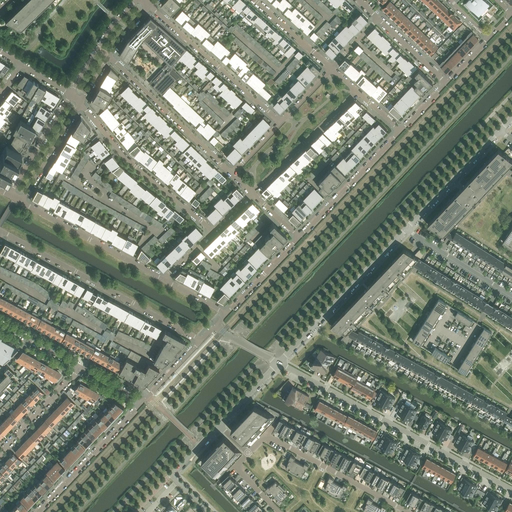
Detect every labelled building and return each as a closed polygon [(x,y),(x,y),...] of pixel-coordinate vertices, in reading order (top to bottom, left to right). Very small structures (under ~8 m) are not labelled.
[(26,0),(5,21),(20,30),(51,0),(26,0)] [(172,14),(181,4),(180,2),(177,0),(165,0),(161,5),(172,14)] [(237,9),(244,1),(243,2),(242,0),(237,0),(233,5),(237,9)] [(281,9),(288,1),(286,0),(281,0),(276,6),(277,6),(277,5),(281,9)] [(434,11),(441,3),(438,0),(436,0),(430,7),(434,11)] [(487,11),(494,5),(488,0),(468,0),(468,1),(467,1),(464,5),(469,10),(471,11),(470,12),(479,20),(485,14),(484,13),(486,10),(487,11)] [(241,13),(248,5),(247,5),(246,4),(246,3),(244,1),(237,9),(235,11),(239,14),(241,13)] [(285,12),(291,5),(292,4),(288,1),(281,9),(285,12)] [(387,13),(394,6),(390,2),(383,9),(387,13)] [(354,7),(349,3),(345,7),(350,12),(354,7)] [(438,14),(445,7),(441,3),(434,11),(438,14)] [(245,16),(252,8),(251,9),(250,8),(250,7),(248,5),(241,13),(245,16)] [(288,16),(295,8),(291,5),(285,12),(288,16)] [(391,17),(398,9),(394,6),(387,13),(391,17)] [(442,18),(449,10),(445,7),(438,14),(442,18)] [(248,20),(256,12),(252,8),(245,16),(244,17),(248,20)] [(292,20),(299,11),(295,8),(288,16),(292,19),(291,20),(292,20)] [(395,20),(402,13),(398,9),(391,17),(391,18),(393,20),(394,19),(395,20)] [(180,22),(186,14),(183,10),(176,18),(180,22)] [(446,22),(453,14),(449,10),(442,18),(446,22)] [(296,23),(303,15),(299,11),(292,20),(292,19),(294,21),(293,21),(296,23)] [(252,24),(253,23),(260,16),(256,12),(248,20),(252,24)] [(399,24),(406,17),(402,13),(395,20),(396,22),(398,24),(399,24)] [(190,18),(190,17),(186,14),(180,22),(183,25),(190,18)] [(368,20),(361,14),(357,18),(356,17),(356,18),(364,25),(368,20)] [(450,26),(457,18),(453,14),(446,22),(450,26)] [(300,27),(307,18),(303,15),(296,23),(296,24),(296,23),(298,24),(297,25),(300,27)] [(257,27),(264,19),(263,20),(262,18),(260,16),(253,23),(257,27)] [(169,86),(180,76),(170,67),(172,64),(179,58),(186,49),(150,17),(130,38),(138,45),(140,43),(142,40),(151,48),(152,47),(155,49),(154,50),(168,64),(166,66),(165,65),(150,80),(148,82),(161,95),(162,94),(169,86)] [(403,28),(410,21),(406,17),(399,24),(403,28)] [(194,21),(190,18),(183,25),(187,29),(194,21)] [(303,30),(311,22),(307,18),(300,27),(300,26),(304,29),(303,30)] [(364,25),(356,18),(352,22),(360,29),(364,25)] [(454,29),(461,22),(457,18),(450,26),(454,29)] [(261,31),(268,23),(267,23),(266,22),(266,21),(264,19),(257,27),(261,31)] [(191,32),(198,25),(194,21),(187,29),(191,32)] [(407,32),(414,24),(410,21),(403,28),(407,32)] [(307,34),(315,26),(311,22),(303,30),(307,34)] [(360,29),(352,22),(353,23),(349,27),(347,25),(356,33),(360,29)] [(195,35),(203,27),(199,23),(198,25),(191,32),(192,32),(193,33),(195,35)] [(265,34),(272,26),(271,27),(270,26),(270,25),(268,23),(261,31),(265,34)] [(411,35),(418,28),(414,24),(407,32),(411,35)] [(356,33),(347,25),(343,29),(352,37),(356,33)] [(268,39),(269,38),(276,30),(272,26),(265,34),(264,35),(268,39)] [(200,38),(207,30),(203,27),(195,35),(195,36),(196,35),(200,38)] [(371,40),(379,32),(379,31),(378,32),(377,31),(378,30),(375,28),(367,36),(371,40)] [(415,39),(422,32),(418,28),(411,35),(415,39)] [(352,37),(343,29),(339,33),(348,41),(352,37)] [(203,42),(209,35),(210,34),(207,30),(200,38),(203,41),(203,42)] [(273,41),(280,34),(280,33),(279,34),(276,31),(276,30),(269,38),(273,41)] [(315,40),(319,36),(314,32),(310,36),(315,40)] [(375,43),(382,36),(379,32),(371,40),(375,43)] [(419,43),(425,36),(422,32),(415,39),(414,40),(417,42),(419,43)] [(478,38),(476,36),(471,32),(467,36),(474,42),(478,39),(478,38)] [(348,41),(339,33),(336,37),(344,45),(348,41)] [(277,45),(284,37),(283,38),(282,37),(282,36),(280,34),(273,41),(277,45)] [(207,46),(213,38),(209,35),(203,42),(207,46)] [(379,47),(387,39),(386,38),(386,39),(385,38),(385,37),(383,35),(382,36),(375,43),(379,47)] [(422,47),(429,39),(425,36),(419,43),(420,44),(419,45),(421,47),(422,46),(422,47)] [(474,42),(467,36),(463,40),(470,47),(474,42)] [(281,49),(288,41),(287,41),(286,40),(287,40),(284,37),(277,45),(281,49)] [(344,45),(336,37),(332,41),(341,49),(344,45)] [(128,63),(137,47),(138,45),(130,38),(129,39),(127,41),(119,54),(128,63)] [(210,49),(217,42),(213,38),(207,46),(210,49)] [(383,51),(391,42),(390,42),(390,43),(389,42),(389,41),(387,39),(379,47),(383,51)] [(426,50),(433,43),(429,39),(422,47),(426,50)] [(214,53),(222,44),(218,40),(217,42),(210,49),(214,53)] [(470,47),(463,40),(459,44),(467,51),(470,47)] [(285,52),(292,44),(291,45),(290,44),(291,43),(288,41),(281,49),(285,52)] [(341,49),(332,41),(328,45),(337,53),(341,49)] [(386,54),(394,47),(390,43),(391,42),(383,51),(386,54)] [(430,54),(437,47),(433,43),(426,50),(430,54)] [(219,56),(226,48),(222,44),(214,53),(219,56)] [(289,57),(296,48),(292,44),(285,52),(284,53),(286,55),(289,57)] [(467,51),(459,44),(456,48),(463,55),(467,51)] [(337,53),(328,45),(324,49),(333,58),(337,53)] [(363,50),(358,45),(354,49),(359,54),(362,51),(363,50)] [(390,58),(397,50),(394,47),(386,54),(390,58)] [(223,60),(229,52),(230,51),(226,48),(219,56),(223,60)] [(463,55),(456,48),(452,52),(459,59),(463,55)] [(183,61),(190,52),(186,49),(179,58),(183,61)] [(394,61),(401,54),(397,50),(390,58),(394,61)] [(299,59),(303,55),(299,51),(295,55),(296,56),(299,59)] [(187,65),(194,56),(194,57),(192,55),(193,55),(190,52),(183,61),(187,65)] [(226,63),(233,56),(229,52),(223,60),(226,63)] [(459,59),(452,52),(448,57),(455,63),(459,59)] [(232,65),(239,56),(235,53),(233,56),(226,63),(227,63),(229,61),(232,64),(231,65),(232,65)] [(397,65),(405,57),(401,54),(394,61),(397,65)] [(192,67),(198,60),(198,59),(197,60),(194,57),(195,56),(194,56),(187,65),(191,68),(192,67)] [(236,69),(243,60),(239,56),(232,65),(236,69)] [(401,68),(409,60),(408,61),(405,57),(397,65),(401,68)] [(455,63),(448,57),(444,61),(451,67),(455,63)] [(345,70),(351,63),(350,63),(345,59),(341,63),(339,65),(345,70)] [(196,70),(202,63),(198,60),(192,67),(196,70)] [(238,74),(246,65),(247,63),(243,60),(236,69),(239,72),(238,73),(238,74)] [(321,70),(309,60),(306,64),(317,74),(321,70)] [(405,72),(413,64),(411,61),(410,62),(409,61),(409,60),(401,68),(405,72)] [(451,67),(444,61),(440,65),(447,72),(447,71),(451,67)] [(198,75),(206,66),(202,63),(196,70),(194,72),(198,75)] [(349,74),(356,67),(351,63),(345,70),(349,74)] [(0,74),(3,76),(10,67),(7,65),(6,66),(5,65),(5,64),(0,72),(0,74)] [(317,74),(306,64),(308,66),(304,70),(313,78),(317,74)] [(409,76),(417,68),(415,65),(414,66),(413,64),(405,72),(409,76)] [(242,77),(249,69),(250,69),(246,65),(238,74),(242,77)] [(202,79),(203,77),(210,70),(209,71),(206,68),(206,67),(206,66),(198,75),(202,79)] [(354,78),(362,69),(361,69),(360,71),(356,67),(349,74),(354,78)] [(119,76),(110,68),(107,74),(116,79),(117,80),(119,76)] [(421,94),(432,83),(432,82),(417,68),(409,76),(406,80),(412,86),(421,94)] [(246,81),(253,73),(249,69),(242,77),(243,77),(244,78),(244,79),(246,81)] [(358,82),(364,75),(366,73),(362,69),(354,78),(358,82)] [(207,81),(214,73),(210,70),(203,77),(207,81)] [(313,78),(304,70),(301,73),(309,82),(313,78)] [(250,84),(257,76),(253,73),(246,81),(247,81),(247,80),(248,82),(250,84)] [(309,82),(301,73),(297,77),(306,86),(309,82)] [(116,79),(107,74),(104,78),(113,83),(116,79)] [(395,83),(400,78),(398,76),(396,74),(392,78),(391,80),(395,83)] [(23,88),(29,78),(24,75),(17,85),(23,88)] [(213,86),(219,78),(215,75),(209,82),(213,86)] [(362,86),(369,79),(364,75),(358,82),(362,86)] [(254,88),(261,80),(257,76),(250,84),(251,85),(251,84),(253,85),(252,86),(254,88)] [(306,86),(297,77),(297,78),(299,79),(295,83),(302,90),(306,86)] [(27,91),(33,81),(29,78),(23,88),(27,91)] [(113,83),(104,78),(102,82),(111,88),(113,83)] [(217,89),(223,82),(219,78),(213,86),(217,89)] [(367,90),(373,83),(369,79),(362,86),(367,90)] [(263,87),(266,84),(261,80),(254,88),(255,88),(257,89),(256,89),(259,92),(263,87)] [(38,101),(40,99),(46,89),(33,81),(27,91),(26,93),(38,101)] [(112,88),(111,88),(102,82),(99,87),(109,93),(112,88)] [(220,94),(226,86),(227,85),(223,82),(217,89),(221,92),(219,94),(220,94)] [(302,90),(295,83),(290,88),(297,94),(302,90)] [(371,94),(379,85),(377,86),(373,83),(367,90),(371,94)] [(124,97),(132,89),(128,85),(120,93),(124,97)] [(375,98),(383,88),(379,85),(371,94),(375,98)] [(166,98),(173,90),(169,86),(162,94),(166,98)] [(223,97),(231,89),(231,88),(230,89),(226,86),(220,94),(223,97)] [(417,98),(421,94),(412,86),(408,90),(417,98)] [(103,106),(111,94),(109,93),(99,87),(92,99),(102,105),(103,106)] [(263,96),(267,91),(263,87),(259,92),(263,96)] [(297,94),(290,88),(286,92),(293,99),(297,94)] [(379,101),(387,92),(383,88),(375,98),(379,101)] [(44,101),(50,91),(46,89),(40,99),(44,101)] [(128,101),(135,93),(132,90),(132,89),(124,97),(128,101)] [(234,93),(235,92),(234,92),(233,91),(231,89),(223,97),(227,101),(234,93)] [(170,101),(177,94),(173,90),(166,98),(170,101)] [(413,102),(417,98),(408,90),(404,94),(413,102)] [(20,97),(12,91),(10,93),(10,94),(9,95),(8,95),(16,102),(20,97)] [(49,104),(55,94),(50,91),(44,101),(49,104)] [(271,95),(267,91),(263,96),(267,99),(271,95)] [(286,92),(282,96),(289,103),(293,99),(286,92)] [(132,104),(139,97),(135,93),(128,101),(132,104)] [(238,96),(234,93),(227,101),(231,104),(238,96)] [(53,107),(59,97),(55,94),(49,104),(53,107)] [(173,106),(181,97),(177,94),(170,101),(173,105),(173,106)] [(413,102),(404,94),(401,98),(410,106),(413,102)] [(16,102),(8,95),(6,98),(7,98),(6,100),(5,99),(13,106),(16,102)] [(136,108),(143,100),(139,96),(139,97),(132,104),(136,108)] [(235,107),(242,100),(238,96),(231,104),(235,107)] [(282,96),(277,100),(285,107),(289,103),(282,96)] [(177,109),(185,101),(181,97),(173,106),(177,109)] [(410,106),(401,98),(397,102),(406,110),(410,106)] [(13,106),(5,99),(3,102),(2,104),(2,103),(1,103),(10,110),(13,106)] [(97,112),(102,105),(92,99),(90,103),(97,112)] [(139,112),(141,111),(147,103),(147,104),(145,103),(146,102),(143,100),(136,108),(139,112)] [(285,107),(277,100),(278,101),(274,105),(281,112),(285,107)] [(180,113),(188,105),(185,101),(177,109),(180,113)] [(246,110),(250,105),(245,101),(241,106),(246,110)] [(363,108),(356,101),(353,104),(352,105),(351,105),(359,113),(363,108)] [(406,110),(397,102),(393,106),(402,114),(406,110)] [(10,110),(1,103),(0,105),(0,109),(6,114),(7,115),(10,110)] [(144,114),(151,107),(147,103),(141,111),(144,114)] [(50,112),(49,111),(50,109),(47,107),(46,109),(39,104),(36,109),(38,111),(48,116),(50,112)] [(184,117),(192,108),(188,105),(180,113),(181,113),(183,114),(182,114),(184,117)] [(250,114),(254,109),(250,105),(246,110),(250,114)] [(359,113),(351,105),(347,109),(355,117),(356,118),(360,114),(359,113)] [(402,114),(393,106),(389,110),(398,118),(402,114)] [(102,118),(110,111),(107,107),(99,114),(102,118)] [(147,119),(155,111),(154,111),(153,110),(153,109),(151,107),(144,114),(143,115),(147,119)] [(188,120),(196,112),(192,108),(184,117),(185,117),(185,116),(187,118),(186,118),(188,120)] [(355,117),(347,109),(348,110),(346,111),(346,110),(344,113),(351,121),(355,117)] [(48,116),(38,111),(35,115),(45,121),(48,116)] [(105,122),(113,115),(110,111),(102,118),(105,122)] [(151,123),(158,115),(154,112),(155,111),(147,119),(151,123)] [(193,123),(200,115),(196,112),(188,120),(189,121),(189,120),(193,123)] [(367,120),(371,116),(367,112),(363,116),(364,117),(366,119),(367,120)] [(351,121),(344,113),(340,116),(347,124),(348,125),(352,121),(351,121)] [(155,126),(163,118),(162,118),(161,117),(159,114),(158,115),(151,123),(155,126)] [(45,121),(35,115),(32,120),(42,126),(45,121)] [(109,126),(117,119),(113,115),(105,122),(109,126)] [(196,127),(203,120),(204,119),(200,115),(193,123),(196,126),(196,127)] [(266,121),(268,119),(264,116),(263,117),(262,117),(258,121),(265,128),(269,124),(266,121)] [(344,128),(347,124),(340,116),(339,117),(340,117),(339,118),(338,118),(336,120),(344,128)] [(375,119),(371,116),(367,120),(372,124),(375,120),(375,119)] [(90,129),(81,117),(71,133),(80,138),(83,140),(90,129)] [(159,130),(166,122),(166,121),(166,122),(164,121),(165,120),(163,118),(155,126),(159,130)] [(114,129),(122,122),(120,123),(117,119),(109,126),(112,130),(114,129)] [(255,119),(251,123),(254,126),(261,132),(265,128),(258,121),(255,119)] [(21,153),(27,141),(28,142),(35,128),(29,125),(20,120),(14,131),(13,134),(12,133),(13,131),(9,129),(0,145),(4,147),(5,145),(6,145),(5,148),(3,152),(0,156),(0,175),(7,180),(11,173),(11,172),(14,167),(18,160),(21,154),(21,153)] [(42,126),(32,120),(29,125),(35,128),(39,131),(42,126)] [(199,131),(206,124),(203,120),(196,127),(199,131)] [(344,128),(336,120),(335,120),(336,121),(335,122),(334,122),(332,124),(340,132),(344,128)] [(117,133),(125,126),(122,122),(114,129),(114,128),(115,130),(117,133)] [(162,134),(170,125),(169,126),(166,123),(167,122),(166,122),(159,130),(162,134)] [(203,135),(211,126),(207,123),(206,124),(199,131),(203,135)] [(387,130),(379,123),(375,127),(383,135),(387,130)] [(340,132),(332,124),(328,128),(336,136),(340,133),(340,132)] [(166,137),(167,136),(174,129),(170,125),(162,134),(166,137)] [(119,138),(127,132),(123,127),(125,126),(117,133),(115,134),(116,134),(117,135),(116,136),(119,138)] [(209,137),(215,130),(211,126),(203,135),(204,135),(204,134),(205,136),(207,139),(209,137)] [(261,132),(254,126),(250,130),(257,137),(261,132)] [(383,135),(375,127),(374,126),(370,130),(379,139),(383,135)] [(336,136),(328,128),(324,132),(332,140),(336,136)] [(171,140),(178,132),(174,129),(167,136),(171,140)] [(215,130),(209,137),(211,138),(213,136),(214,136),(215,138),(219,134),(215,130)] [(257,137),(250,130),(246,135),(253,141),(257,137)] [(379,139),(370,130),(366,134),(375,142),(379,139)] [(122,142),(131,135),(127,131),(127,132),(119,138),(122,142)] [(175,143),(181,136),(178,132),(171,140),(175,143)] [(80,138),(71,133),(72,133),(71,135),(70,135),(69,137),(78,143),(80,138)] [(331,141),(323,133),(319,136),(327,145),(331,141)] [(375,142),(366,134),(363,138),(371,146),(375,142)] [(125,147),(134,140),(134,139),(131,135),(122,142),(125,147)] [(253,141),(246,135),(242,139),(246,143),(249,145),(253,141)] [(178,147),(185,139),(181,136),(175,143),(174,143),(178,147)] [(218,140),(215,138),(214,136),(213,136),(211,138),(209,140),(214,145),(218,140)] [(323,148),(327,145),(319,136),(319,137),(318,139),(317,138),(315,140),(323,148)] [(78,143),(69,137),(68,138),(69,138),(68,140),(68,139),(66,142),(75,147),(78,143)] [(246,143),(242,139),(240,137),(236,141),(245,150),(249,145),(246,143)] [(371,146),(363,138),(359,142),(368,150),(371,146)] [(94,150),(102,144),(102,143),(102,144),(100,143),(101,142),(99,139),(91,146),(94,150)] [(182,151),(189,143),(185,139),(178,147),(182,151)] [(129,151),(137,144),(134,140),(125,147),(126,147),(126,146),(127,148),(129,151)] [(323,148),(315,140),(311,144),(319,152),(320,153),(323,149),(323,148)] [(245,150),(236,141),(232,145),(234,147),(241,154),(245,150)] [(75,147),(66,142),(63,147),(72,152),(75,147)] [(368,150),(359,142),(355,146),(364,154),(368,150)] [(98,155),(106,148),(105,148),(104,147),(104,146),(102,144),(94,150),(98,155)] [(133,155),(140,148),(138,146),(137,144),(129,151),(131,153),(133,155)] [(187,157),(195,148),(194,148),(194,149),(192,148),(193,147),(190,144),(182,153),(187,157)] [(319,152),(311,144),(307,148),(314,155),(314,156),(319,152)] [(364,154),(355,146),(351,150),(352,150),(360,158),(364,154)] [(60,152),(69,158),(72,152),(63,147),(60,152)] [(241,154),(234,147),(230,151),(237,158),(241,154)] [(101,159),(109,152),(107,150),(106,150),(105,149),(106,148),(98,155),(101,159)] [(138,159),(144,152),(140,148),(133,155),(138,159)] [(190,160),(198,152),(196,151),(197,151),(195,148),(187,157),(190,160)] [(314,155),(307,148),(302,152),(309,159),(314,155)] [(360,158),(352,150),(348,154),(356,162),(360,158)] [(460,190),(428,224),(432,227),(447,237),(448,237),(450,233),(447,231),(474,203),(475,201),(477,199),(510,165),(511,166),(511,160),(503,153),(499,150),(464,187),(462,188),(460,190)] [(142,163),(149,155),(145,151),(144,152),(138,159),(139,159),(140,160),(140,161),(142,163)] [(237,158),(230,151),(226,156),(233,162),(237,158)] [(70,158),(69,158),(60,152),(60,153),(61,154),(61,155),(59,154),(57,157),(67,163),(70,158)] [(194,164),(202,156),(201,156),(200,155),(201,154),(198,152),(190,160),(194,164)] [(309,159),(302,152),(298,156),(305,163),(309,159)] [(356,162),(348,154),(345,158),(353,166),(356,162)] [(108,166),(116,160),(112,155),(104,161),(108,166)] [(146,166),(153,158),(149,155),(142,163),(143,163),(143,162),(144,163),(144,164),(146,166)] [(198,168),(206,160),(206,159),(205,160),(204,159),(205,158),(202,156),(194,164),(198,168)] [(305,163),(298,156),(294,161),(301,168),(305,163)] [(67,163),(57,157),(59,158),(58,160),(56,159),(55,162),(64,167),(67,163)] [(353,166),(345,158),(344,157),(340,161),(349,170),(353,166)] [(152,168),(157,161),(153,158),(146,166),(147,166),(149,167),(148,167),(151,170),(152,168)] [(156,171),(162,164),(163,162),(159,159),(157,161),(152,168),(156,171)] [(112,170),(119,165),(116,160),(108,166),(112,171),(112,170)] [(202,171),(209,164),(206,161),(206,160),(198,168),(202,171)] [(51,166),(56,169),(62,172),(65,168),(64,167),(55,162),(54,161),(51,166)] [(302,169),(301,168),(294,161),(290,164),(298,173),(299,173),(302,169)] [(349,170),(340,161),(337,165),(345,174),(349,170)] [(159,176),(166,168),(162,164),(156,171),(155,173),(159,176)] [(206,175),(214,167),(213,166),(213,167),(209,164),(202,171),(206,175)] [(294,176),(298,173),(290,164),(290,165),(289,167),(288,166),(286,168),(294,176)] [(326,194),(341,178),(342,180),(347,175),(345,174),(337,165),(335,164),(316,184),(326,194)] [(123,169),(124,168),(119,165),(112,170),(118,175),(123,169)] [(53,174),(56,169),(51,166),(48,171),(53,174)] [(213,175),(218,170),(214,167),(206,175),(210,179),(213,175)] [(170,172),(170,171),(166,168),(159,176),(163,180),(170,172)] [(294,176),(286,168),(286,169),(285,170),(282,172),(290,180),(294,176)] [(128,172),(123,169),(118,175),(117,176),(121,180),(128,172)] [(218,179),(222,174),(218,170),(213,175),(218,179)] [(50,180),(53,174),(48,171),(45,176),(50,180)] [(126,184),(132,176),(128,172),(121,180),(126,184)] [(174,175),(170,172),(163,180),(164,179),(165,181),(167,183),(169,181),(176,173),(174,175)] [(290,180),(282,172),(278,176),(287,184),(291,181),(290,180)] [(173,185),(180,176),(176,173),(169,181),(170,181),(169,181),(171,182),(170,183),(173,185)] [(226,178),(222,174),(218,179),(220,181),(222,183),(226,179),(226,178)] [(131,187),(137,180),(132,176),(126,184),(131,187)] [(176,189),(183,181),(179,178),(180,176),(173,185),(172,186),(173,186),(174,187),(176,189)] [(287,184),(278,176),(275,179),(283,188),(287,184)] [(283,188),(275,179),(271,183),(279,192),(283,188)] [(134,193),(141,185),(136,181),(137,180),(131,187),(129,189),(134,193)] [(180,194),(187,185),(183,181),(176,189),(175,190),(180,194)] [(279,192),(271,183),(267,187),(274,195),(275,196),(279,192)] [(140,195),(146,188),(145,189),(141,185),(134,193),(139,197),(140,195)] [(184,197),(191,188),(187,185),(180,194),(184,197)] [(243,194),(236,187),(232,191),(238,198),(243,194)] [(274,195),(267,187),(266,187),(267,188),(266,189),(265,188),(262,191),(270,199),(274,195)] [(145,199),(151,191),(146,188),(140,195),(145,199)] [(188,201),(196,192),(191,188),(184,197),(188,201)] [(323,197),(315,188),(311,192),(320,201),(323,197)] [(38,201),(43,192),(37,189),(32,198),(38,201)] [(238,198),(232,191),(231,190),(227,195),(234,202),(233,201),(234,200),(235,201),(238,198)] [(149,203),(156,195),(156,194),(155,195),(151,191),(145,199),(149,203)] [(43,204),(48,195),(43,192),(38,201),(43,204)] [(320,201),(311,192),(307,196),(316,205),(320,201)] [(48,207),(53,198),(48,195),(43,204),(48,207)] [(154,207),(160,198),(159,200),(158,198),(159,197),(156,195),(149,203),(154,207)] [(234,202),(227,195),(223,199),(230,206),(234,202)] [(53,210),(58,201),(59,199),(54,196),(53,198),(48,207),(50,205),(55,207),(53,210)] [(316,205),(307,196),(303,200),(304,201),(312,209),(316,205)] [(158,210),(165,202),(164,203),(162,202),(163,201),(160,198),(154,207),(158,210)] [(196,207),(199,202),(195,198),(191,203),(196,207)] [(230,206),(223,199),(221,198),(217,201),(226,210),(230,206)] [(280,207),(284,203),(283,202),(279,199),(275,203),(280,207)] [(59,213),(64,204),(58,201),(53,210),(54,210),(54,209),(56,210),(55,211),(59,213)] [(226,210),(217,201),(213,205),(215,207),(222,214),(226,210)] [(312,209),(304,201),(300,205),(308,212),(312,209)] [(163,214),(169,207),(165,203),(165,202),(158,210),(163,214)] [(259,209),(252,202),(247,206),(255,213),(259,209)] [(288,207),(285,204),(284,203),(280,207),(284,211),(288,208),(288,207)] [(64,216),(69,207),(64,204),(59,213),(60,212),(61,212),(60,214),(64,216)] [(308,212),(300,205),(300,204),(296,208),(305,216),(308,212)] [(255,213),(247,206),(243,210),(246,213),(250,217),(255,213)] [(69,219),(74,209),(69,207),(64,216),(69,219)] [(168,218),(171,215),(174,211),(174,210),(169,207),(163,214),(168,218)] [(222,214),(215,207),(211,211),(218,218),(222,214)] [(305,216),(296,208),(292,212),(301,220),(305,216)] [(74,222),(79,212),(74,209),(69,219),(74,222)] [(179,214),(175,210),(174,210),(174,211),(171,215),(175,219),(179,214)] [(250,217),(246,213),(243,210),(239,214),(246,222),(250,217)] [(218,218),(211,211),(206,215),(213,222),(218,218)] [(80,224),(85,215),(79,212),(74,222),(75,222),(75,221),(80,224)] [(301,220),(292,212),(293,213),(289,217),(297,225),(301,220)] [(184,218),(179,214),(175,219),(180,222),(181,221),(184,218)] [(246,222),(239,214),(235,218),(242,226),(246,222)] [(85,227),(90,218),(85,215),(80,224),(85,226),(85,227)] [(263,225),(269,219),(264,215),(259,221),(263,225)] [(90,230),(95,221),(90,218),(85,227),(90,230)] [(242,226),(235,218),(234,218),(236,220),(234,221),(233,220),(230,222),(238,230),(242,226)] [(95,233),(100,224),(95,221),(90,230),(91,229),(93,230),(92,231),(95,233)] [(238,230),(230,222),(227,226),(235,234),(238,231),(238,230)] [(267,256),(286,236),(273,223),(254,243),(267,256)] [(101,236),(106,227),(100,224),(95,233),(101,236)] [(202,233),(195,226),(191,230),(198,237),(202,233)] [(235,234),(227,226),(223,230),(231,238),(235,234)] [(106,239),(111,230),(106,227),(101,236),(102,235),(103,235),(103,237),(106,239)] [(511,227),(503,241),(507,244),(508,245),(510,246),(511,247),(511,227)] [(111,242),(116,233),(117,231),(112,228),(111,230),(106,239),(107,237),(112,240),(111,242)] [(198,237),(191,230),(187,235),(193,242),(198,237)] [(231,238),(223,230),(219,234),(227,242),(231,238)] [(451,239),(456,242),(460,235),(456,232),(451,239)] [(117,245),(121,236),(116,233),(111,242),(117,245)] [(193,242),(187,235),(186,234),(182,238),(182,239),(189,246),(193,242)] [(227,242),(219,234),(215,237),(223,246),(227,242)] [(460,235),(456,242),(460,245),(465,238),(460,235)] [(122,247),(126,239),(121,236),(117,245),(122,247)] [(223,246),(215,237),(211,241),(219,249),(223,246)] [(127,250),(132,241),(127,238),(126,239),(122,247),(122,248),(123,246),(124,247),(124,248),(127,250)] [(465,238),(460,245),(465,248),(470,240),(465,238)] [(189,246),(182,239),(178,243),(185,250),(189,246)] [(470,240),(465,248),(470,251),(474,243),(470,240)] [(132,253),(138,244),(132,241),(127,250),(132,253)] [(219,249),(211,241),(207,245),(215,253),(219,249)] [(0,252),(5,255),(10,246),(5,243),(0,251),(0,252)] [(185,250),(178,243),(174,247),(180,254),(185,250)] [(267,256),(254,243),(258,248),(254,251),(263,260),(267,256)] [(474,243),(470,251),(474,254),(479,246),(474,243)] [(215,253),(207,245),(203,249),(211,257),(215,253)] [(11,258),(16,249),(10,246),(5,255),(11,258)] [(479,246),(474,254),(479,257),(483,249),(479,246)] [(180,254),(174,247),(169,251),(176,258),(180,254)] [(150,257),(145,252),(141,248),(137,256),(146,261),(150,257)] [(16,261),(21,251),(16,249),(11,258),(16,261)] [(381,298),(386,292),(387,294),(389,291),(388,290),(402,276),(403,277),(405,275),(404,274),(413,264),(416,266),(420,259),(414,255),(404,249),(369,286),(381,298)] [(483,249),(479,257),(483,260),(488,252),(483,249)] [(419,250),(414,255),(420,259),(424,253),(419,250)] [(21,264),(26,254),(25,256),(23,255),(24,253),(21,251),(16,261),(21,264)] [(176,258),(169,251),(165,255),(172,262),(176,258)] [(263,260),(254,251),(251,255),(260,264),(263,260)] [(488,252),(483,260),(488,262),(493,255),(488,252)] [(26,266),(31,257),(26,254),(21,264),(26,266)] [(172,262),(165,255),(160,259),(161,260),(168,267),(168,266),(167,265),(168,264),(169,265),(172,262)] [(260,264),(251,255),(247,259),(248,260),(256,268),(260,264)] [(493,255),(488,262),(493,265),(497,258),(493,255)] [(32,269),(37,260),(31,257),(26,266),(32,269)] [(497,258),(493,265),(497,268),(502,261),(497,258)] [(37,272),(42,263),(41,264),(39,263),(40,262),(37,260),(32,269),(37,272)] [(168,267),(161,260),(156,264),(163,271),(168,267)] [(256,268),(248,260),(244,265),(252,272),(256,268)] [(502,261),(497,268),(502,271),(506,264),(502,261)] [(424,262),(419,270),(424,273),(429,265),(424,262)] [(42,275),(47,266),(42,263),(37,272),(42,275)] [(506,274),(511,267),(506,264),(502,271),(506,274)] [(252,272),(244,265),(240,269),(248,276),(252,272)] [(424,273),(428,276),(433,268),(429,265),(424,273)] [(47,278),(52,269),(47,266),(42,275),(47,278)] [(248,276),(240,269),(239,268),(235,272),(236,273),(244,280),(248,276)] [(428,276),(433,279),(438,270),(433,268),(428,276)] [(53,281),(58,272),(52,269),(47,278),(53,281)] [(183,281),(187,272),(182,269),(175,276),(183,281)] [(433,279),(437,282),(443,273),(438,270),(433,279)] [(57,286),(58,284),(63,274),(58,272),(53,281),(51,283),(57,286)] [(188,284),(193,275),(187,272),(183,281),(188,284)] [(236,273),(232,277),(240,285),(244,280),(236,273)] [(437,282),(442,285),(447,276),(443,273),(437,282)] [(63,286),(68,277),(67,279),(66,278),(66,276),(63,274),(58,284),(63,286)] [(193,287),(198,277),(198,278),(193,275),(188,284),(193,287)] [(232,277),(231,276),(227,280),(236,289),(240,285),(232,277)] [(442,285),(447,287),(452,279),(447,276),(442,285)] [(68,289),(73,280),(68,277),(63,286),(68,289)] [(199,289),(204,280),(198,277),(193,287),(194,287),(194,285),(196,286),(195,288),(199,289)] [(447,287),(451,290),(456,282),(452,279),(447,287)] [(74,292),(79,283),(73,280),(68,289),(67,292),(72,295),(74,292)] [(204,292),(208,284),(203,281),(204,280),(199,289),(204,292)] [(236,289),(227,280),(223,284),(232,292),(236,289)] [(451,290),(456,293),(461,285),(456,282),(451,290)] [(79,295),(84,286),(79,283),(74,292),(79,295)] [(212,297),(218,287),(215,285),(214,287),(208,284),(204,292),(212,297)] [(232,292),(223,284),(220,288),(228,296),(232,292)] [(456,293),(460,296),(466,288),(461,285),(456,293)] [(367,288),(365,290),(378,301),(379,300),(381,298),(369,286),(367,288)] [(87,301),(92,291),(87,288),(82,296),(88,299),(87,301)] [(228,296),(220,288),(223,292),(216,299),(223,303),(228,296)] [(460,296),(465,299),(470,291),(466,288),(460,296)] [(378,301),(365,290),(331,326),(346,334),(351,337),(355,330),(352,328),(354,326),(356,327),(358,324),(357,323),(370,309),(371,310),(374,308),(373,307),(378,301)] [(92,304),(98,293),(97,293),(97,295),(96,296),(94,295),(95,294),(92,292),(92,291),(87,301),(92,304)] [(465,299),(470,302),(475,294),(470,291),(465,299)] [(98,305),(103,296),(102,298),(100,297),(101,295),(98,293),(92,304),(93,303),(98,305)] [(470,302),(474,305),(479,297),(475,294),(470,302)] [(103,308),(108,299),(107,300),(103,297),(103,296),(98,305),(103,308)] [(474,305),(479,308),(484,300),(479,297),(474,305)] [(108,311),(113,302),(108,299),(103,308),(108,311)] [(439,299),(436,303),(441,307),(443,308),(446,304),(446,303),(444,302),(439,299)] [(489,302),(484,300),(479,308),(483,311),(489,302)] [(8,312),(13,304),(8,301),(3,309),(8,312)] [(114,314),(119,305),(113,302),(108,311),(114,314)] [(489,302),(483,311),(488,314),(493,305),(489,302)] [(436,303),(433,308),(438,311),(440,313),(443,308),(441,307),(436,303)] [(13,314),(17,306),(13,304),(8,312),(13,314)] [(119,317),(124,308),(119,305),(114,314),(119,317)] [(493,305),(488,314),(493,317),(498,308),(493,305)] [(18,317),(22,309),(17,306),(13,314),(18,317)] [(124,320),(129,311),(124,308),(119,317),(124,320)] [(433,308),(430,313),(435,316),(438,317),(440,313),(438,311),(433,308)] [(493,317),(497,319),(503,311),(498,308),(493,317)] [(22,320),(27,311),(22,309),(18,317),(22,320)] [(27,322),(32,314),(27,311),(22,320),(27,322)] [(129,323),(134,313),(133,315),(132,314),(133,312),(129,311),(124,320),(129,323)] [(458,311),(455,316),(457,317),(462,321),(465,315),(460,312),(460,313),(458,311)] [(497,319),(502,322),(507,314),(503,311),(497,319)] [(32,325),(36,317),(38,314),(33,312),(32,314),(27,322),(32,325)] [(134,325),(140,316),(134,313),(129,323),(134,325)] [(430,313),(427,317),(432,321),(435,322),(438,317),(435,316),(430,313)] [(502,322),(507,325),(511,317),(507,314),(502,322)] [(465,315),(462,321),(467,324),(470,325),(473,321),(472,320),(470,319),(465,315)] [(140,328),(145,319),(140,316),(134,325),(140,328)] [(37,327),(41,319),(36,317),(32,325),(37,327)] [(427,317),(424,322),(430,325),(432,327),(435,322),(432,321),(427,317)] [(41,330),(46,322),(41,319),(37,327),(41,330)] [(46,333),(50,324),(52,322),(47,319),(46,322),(41,330),(46,333)] [(145,331),(150,322),(149,323),(148,323),(148,321),(145,319),(140,328),(145,331)] [(150,334),(155,325),(150,322),(145,331),(150,334)] [(424,322),(421,327),(429,331),(432,327),(430,325),(424,322)] [(51,335),(55,327),(50,324),(46,333),(51,335)] [(156,337),(161,328),(155,325),(150,334),(156,337)] [(55,338),(60,330),(55,327),(51,335),(55,338)] [(421,327),(418,331),(424,334),(426,336),(429,331),(421,327)] [(60,340),(65,332),(60,330),(55,338),(60,340)] [(174,353),(185,341),(165,330),(156,345),(161,347),(153,361),(162,366),(169,358),(171,359),(175,354),(174,353)] [(354,340),(359,343),(364,334),(359,331),(355,339),(354,340)] [(418,331),(416,336),(421,339),(423,340),(426,336),(424,334),(418,331)] [(66,344),(71,335),(66,333),(62,341),(66,344)] [(346,334),(341,340),(345,343),(347,344),(351,337),(346,334)] [(359,343),(365,346),(369,337),(364,334),(359,343)] [(71,346),(76,338),(71,335),(66,344),(71,346)] [(416,336),(413,340),(418,344),(418,343),(420,345),(423,340),(421,339),(416,336)] [(365,346),(370,349),(375,340),(369,337),(365,346)] [(76,349),(81,341),(76,338),(71,346),(76,349)] [(18,349),(0,339),(0,361),(4,363),(18,349)] [(374,350),(375,350),(380,342),(375,340),(370,349),(374,351),(374,350)] [(81,352),(85,343),(81,341),(76,349),(81,352)] [(385,345),(380,342),(375,350),(381,353),(385,345)] [(85,354),(90,346),(85,343),(81,352),(85,354)] [(390,348),(385,345),(381,353),(386,356),(390,348)] [(90,357),(95,349),(90,346),(85,354),(90,357)] [(435,347),(432,352),(434,354),(439,357),(442,352),(443,350),(439,347),(438,349),(437,349),(435,347)] [(390,360),(395,351),(390,348),(386,356),(390,358),(390,360)] [(95,359),(99,351),(95,349),(90,357),(95,359)] [(321,349),(310,368),(315,370),(316,368),(325,373),(334,356),(321,349)] [(100,362),(104,354),(99,351),(95,359),(100,362)] [(390,360),(395,363),(400,354),(395,351),(390,360)] [(20,362),(27,354),(26,355),(22,352),(16,358),(20,362)] [(442,352),(439,357),(444,360),(447,361),(450,357),(447,355),(442,352)] [(25,365),(32,357),(31,358),(27,354),(20,362),(21,361),(25,365)] [(104,365),(109,356),(104,354),(100,362),(104,365)] [(396,362),(401,364),(405,356),(400,354),(395,363),(396,363),(396,362)] [(109,367),(114,359),(109,356),(104,365),(109,367)] [(401,366),(405,368),(410,359),(407,357),(406,357),(405,356),(401,364),(402,364),(401,366)] [(30,368),(37,360),(36,361),(32,357),(25,365),(26,364),(30,368)] [(114,370),(118,361),(114,359),(109,367),(114,370)] [(408,368),(411,370),(415,362),(410,359),(405,368),(407,369),(408,368)] [(35,370),(42,362),(41,363),(37,360),(30,368),(31,367),(35,370)] [(143,386),(159,369),(144,361),(140,368),(126,360),(123,364),(119,372),(143,386)] [(119,372),(123,364),(118,361),(114,370),(119,372)] [(40,373),(47,365),(46,366),(42,362),(35,370),(36,369),(40,373)] [(338,367),(333,376),(338,379),(346,363),(346,362),(342,369),(338,367)] [(411,371),(416,374),(421,365),(416,362),(415,362),(411,370),(412,370),(411,371)] [(344,370),(348,363),(346,363),(338,379),(343,381),(348,372),(344,370)] [(44,376),(52,368),(51,369),(47,365),(40,373),(41,372),(44,376)] [(416,374),(421,377),(426,368),(421,365),(416,374)] [(10,376),(14,372),(8,367),(4,371),(13,379),(10,376)] [(49,378),(57,371),(57,370),(56,371),(52,368),(44,376),(45,376),(46,375),(49,378)] [(355,368),(351,374),(348,372),(343,381),(347,384),(356,368),(355,368)] [(353,375),(357,369),(356,368),(347,384),(352,386),(351,388),(357,377),(353,375)] [(422,375),(427,378),(431,370),(426,368),(421,377),(422,375)] [(436,373),(431,370),(427,378),(432,381),(436,373)] [(13,379),(4,371),(7,374),(3,378),(9,383),(13,379)] [(57,378),(61,374),(57,371),(49,378),(49,379),(50,378),(56,383),(59,379),(57,378)] [(441,376),(436,373),(432,381),(437,384),(441,376)] [(356,379),(357,377),(351,388),(356,391),(365,375),(364,374),(360,381),(356,379)] [(362,382),(366,376),(365,375),(356,391),(361,393),(366,384),(362,382)] [(442,386),(446,379),(441,376),(437,384),(442,386)] [(9,383),(3,378),(0,380),(0,382),(5,387),(9,383)] [(447,389),(451,382),(446,379),(442,386),(447,389)] [(373,380),(369,386),(366,384),(361,393),(365,396),(374,380),(373,380)] [(371,387),(375,381),(374,380),(365,396),(370,399),(375,390),(371,387)] [(449,392),(451,393),(456,384),(451,382),(447,389),(450,391),(449,392)] [(78,394),(85,386),(84,387),(80,383),(77,387),(75,386),(72,389),(78,394)] [(451,393),(457,396),(461,387),(456,384),(451,393)] [(83,396),(90,389),(89,390),(85,386),(78,394),(79,393),(83,396)] [(43,393),(36,387),(33,391),(39,397),(43,393)] [(302,409),(309,396),(292,387),(288,395),(286,394),(283,399),(302,409)] [(457,396),(462,399),(466,390),(461,387),(457,396)] [(88,399),(95,391),(94,392),(90,389),(83,396),(83,397),(84,396),(88,399)] [(378,403),(378,404),(382,406),(388,394),(381,390),(381,391),(380,391),(377,397),(379,398),(377,402),(378,403)] [(464,399),(467,400),(472,393),(466,390),(462,399),(464,400),(464,399)] [(39,397),(33,391),(29,394),(36,401),(39,397)] [(93,402),(99,395),(95,391),(88,399),(89,398),(93,402)] [(469,403),(472,405),(477,395),(472,393),(467,400),(470,402),(469,403)] [(36,401),(29,394),(25,398),(32,405),(36,401)] [(394,398),(395,398),(388,394),(382,406),(385,408),(386,407),(387,408),(389,404),(391,405),(395,399),(394,398)] [(472,405),(477,407),(482,398),(477,395),(472,405)] [(74,403),(67,397),(63,401),(70,407),(74,403)] [(32,405),(25,398),(21,402),(28,409),(32,405)] [(477,407),(482,410),(487,401),(482,398),(477,407)] [(70,407),(63,401),(62,402),(61,402),(59,404),(60,404),(60,405),(66,411),(70,407)] [(123,406),(118,404),(119,402),(116,401),(112,405),(118,411),(123,406)] [(319,412),(315,418),(316,418),(324,403),(319,401),(314,410),(319,412)] [(482,410),(487,413),(492,404),(487,401),(482,410)] [(28,409),(21,402),(18,406),(24,413),(28,409)] [(399,409),(397,413),(399,414),(401,415),(400,416),(404,418),(410,406),(403,402),(403,403),(402,403),(399,409)] [(324,415),(329,406),(324,403),(316,418),(317,419),(320,413),(324,415)] [(410,406),(404,418),(407,420),(408,419),(410,420),(412,421),(414,417),(417,411),(417,410),(415,409),(416,406),(411,404),(410,406)] [(487,413),(492,416),(497,407),(492,404),(487,413)] [(66,411),(60,405),(56,409),(63,415),(66,411)] [(118,411),(112,405),(108,409),(114,415),(118,411)] [(24,413),(18,406),(14,410),(21,417),(24,413)] [(248,447),(249,448),(277,418),(254,406),(253,407),(252,408),(252,409),(251,410),(231,431),(245,444),(246,445),(247,446),(248,447)] [(326,423),(334,408),(329,406),(324,415),(328,417),(325,423),(326,423)] [(492,416),(497,418),(502,409),(497,407),(492,416)] [(334,420),(339,411),(334,408),(326,423),(327,424),(330,418),(334,420)] [(63,415),(56,409),(52,413),(59,419),(63,415)] [(114,415),(108,409),(104,413),(111,419),(114,415)] [(502,409),(497,418),(502,421),(507,412),(502,409)] [(21,417),(14,410),(10,414),(17,420),(21,417)] [(111,419),(104,413),(102,411),(99,415),(100,417),(107,423),(111,419)] [(335,429),(343,414),(339,411),(334,420),(337,422),(334,428),(335,429)] [(59,419),(52,413),(51,414),(50,414),(48,415),(49,416),(48,416),(55,423),(59,419)] [(17,420),(10,414),(7,418),(13,424),(17,420)] [(348,415),(348,416),(343,414),(335,429),(336,429),(339,423),(343,425),(349,415),(348,415)] [(345,434),(353,418),(349,415),(343,425),(343,426),(344,425),(347,427),(344,433),(345,434)] [(422,419),(418,426),(422,428),(423,427),(425,428),(426,425),(427,425),(428,423),(430,419),(429,418),(424,416),(424,415),(423,416),(421,419),(422,419)] [(55,423),(48,416),(45,420),(51,427),(55,423)] [(107,423),(100,417),(97,421),(103,427),(107,423)] [(13,424),(7,418),(3,422),(10,428),(13,424)] [(103,427),(97,421),(94,418),(90,422),(92,424),(99,431),(103,427)] [(353,430),(358,421),(353,418),(345,434),(346,434),(349,428),(353,430)] [(51,427),(45,420),(43,422),(43,421),(40,424),(41,424),(48,431),(51,427)] [(280,420),(275,429),(283,434),(288,424),(280,420)] [(354,439),(363,423),(358,421),(353,430),(357,432),(353,438),(354,439)] [(10,428),(3,422),(0,424),(0,426),(6,432),(10,428)] [(436,434),(435,435),(439,437),(445,425),(438,422),(437,422),(434,428),(436,430),(434,433),(436,434)] [(363,435),(368,426),(363,423),(354,439),(355,439),(359,433),(363,435)] [(48,431),(41,424),(37,428),(44,435),(48,431)] [(99,431),(92,424),(88,428),(96,435),(99,431)] [(288,424),(283,434),(290,437),(295,428),(288,424)] [(451,430),(452,429),(445,425),(439,437),(442,439),(443,438),(444,439),(446,435),(448,436),(452,430),(451,430)] [(364,444),(372,428),(368,426),(363,435),(366,437),(363,444),(364,444)] [(44,435),(37,428),(36,430),(35,429),(33,431),(34,432),(40,439),(44,435)] [(96,435),(88,428),(85,432),(92,439),(96,435)] [(295,428),(290,437),(295,440),(300,431),(295,428)] [(372,440),(377,431),(372,428),(364,444),(365,445),(368,438),(372,440)] [(300,431),(295,440),(300,443),(306,434),(305,434),(306,431),(302,429),(300,431)] [(37,442),(40,439),(34,432),(30,436),(37,442)] [(92,439),(85,432),(81,436),(88,443),(92,439)] [(306,434),(300,443),(307,447),(312,438),(306,434)] [(457,446),(457,447),(461,449),(468,435),(467,437),(460,434),(459,434),(456,440),(458,442),(456,445),(457,446)] [(378,445),(378,446),(385,449),(391,438),(388,436),(387,436),(385,435),(383,439),(381,438),(378,445)] [(471,440),(472,437),(468,435),(461,449),(464,451),(464,450),(466,451),(468,447),(470,448),(474,442),(473,442),(474,441),(471,440)] [(37,442),(30,436),(28,438),(28,437),(26,439),(27,439),(26,440),(33,446),(37,442)] [(88,443),(81,436),(77,440),(78,440),(85,447),(88,443)] [(202,461),(220,479),(243,454),(225,437),(202,461)] [(312,438),(307,447),(316,451),(318,447),(319,445),(321,442),(312,438)] [(395,440),(394,439),(391,438),(385,449),(391,453),(392,452),(392,453),(396,446),(394,445),(396,441),(394,440),(395,440)] [(33,446),(26,440),(22,444),(29,450),(33,446)] [(85,447),(78,440),(74,444),(81,451),(85,447)] [(478,447),(474,455),(479,458),(487,443),(486,442),(482,449),(478,447)] [(320,448),(318,453),(323,456),(328,446),(323,443),(321,446),(320,448)] [(487,443),(479,458),(483,461),(488,452),(484,450),(488,443),(487,443)] [(29,450),(22,444),(21,445),(20,445),(18,447),(19,447),(19,448),(25,454),(29,450)] [(81,451),(74,444),(71,448),(77,454),(81,451)] [(328,446),(323,456),(329,459),(334,449),(328,446)] [(488,452),(483,461),(488,463),(496,448),(495,447),(492,454),(488,452)] [(25,454),(19,448),(15,452),(22,458),(25,454)] [(77,454),(71,448),(67,452),(73,458),(77,454)] [(401,458),(400,461),(406,465),(408,462),(414,450),(411,448),(410,449),(409,448),(406,452),(404,451),(401,457),(401,458)] [(496,448),(488,463),(493,466),(498,457),(494,455),(497,448),(496,448)] [(334,449),(329,459),(334,461),(339,452),(334,449)] [(73,458),(67,452),(65,450),(61,454),(63,456),(70,462),(73,458)] [(414,450),(408,462),(414,466),(415,465),(419,459),(421,455),(419,454),(417,453),(418,452),(414,450)] [(339,452),(334,461),(342,466),(347,457),(339,452)] [(20,460),(13,453),(12,455),(11,454),(9,456),(10,457),(16,464),(20,460)] [(498,457),(493,466),(498,468),(506,453),(505,453),(501,459),(498,457)] [(503,460),(507,454),(506,453),(498,468),(503,471),(507,462),(503,460)] [(70,462),(63,456),(59,460),(66,466),(70,462)] [(289,470),(289,471),(293,473),(298,463),(294,461),(295,458),(291,456),(289,460),(287,464),(288,464),(286,468),(289,470)] [(16,464),(10,457),(6,461),(13,468),(16,464)] [(347,457),(342,466),(349,470),(354,460),(347,457)] [(426,469),(422,475),(423,476),(432,461),(427,458),(422,467),(426,469)] [(354,460),(349,470),(357,474),(362,465),(354,460)] [(13,468),(6,461),(4,463),(4,462),(2,464),(2,465),(9,472),(13,468)] [(64,468),(57,461),(53,465),(61,472),(64,468)] [(432,472),(436,463),(432,461),(423,476),(424,476),(428,470),(432,472)] [(305,463),(303,466),(298,463),(293,473),(297,475),(298,474),(301,476),(303,472),(304,473),(306,469),(307,470),(309,465),(305,463)] [(433,481),(441,466),(436,463),(432,472),(435,474),(432,481),(433,481)] [(9,472),(2,465),(0,467),(0,470),(5,476),(9,472)] [(61,472),(53,465),(49,469),(57,476),(61,472)] [(364,466),(359,475),(368,480),(373,471),(364,466)] [(441,477),(446,469),(441,466),(433,481),(434,482),(437,475),(441,477)] [(57,476),(49,469),(46,473),(47,474),(53,480),(57,476)] [(442,486),(451,471),(446,469),(441,477),(445,479),(441,486),(442,486)] [(373,471),(368,480),(375,484),(380,475),(373,471)] [(451,482),(456,474),(451,471),(442,486),(443,487),(447,480),(451,482)] [(53,480),(47,474),(43,477),(49,484),(53,480)] [(229,474),(221,481),(226,486),(233,479),(229,474)] [(380,475),(375,484),(380,487),(385,477),(380,475)] [(49,484),(43,477),(39,481),(46,488),(49,484)] [(328,491),(328,492),(332,494),(337,485),(332,482),(334,479),(330,477),(327,481),(328,481),(326,485),(327,485),(325,489),(328,491)] [(385,477),(380,487),(385,490),(390,480),(385,477)] [(233,479),(226,486),(230,490),(237,483),(233,479)] [(458,488),(457,489),(464,493),(470,481),(467,479),(467,480),(465,479),(463,483),(461,482),(457,488),(458,488)] [(390,480),(385,490),(392,493),(397,484),(390,480)] [(46,488),(39,481),(35,485),(42,491),(46,488)] [(269,493),(271,491),(275,494),(282,487),(279,484),(278,484),(276,481),(273,484),(272,484),(269,487),(269,486),(265,489),(269,493)] [(474,484),(474,483),(470,481),(464,493),(471,496),(472,496),(475,490),(473,489),(475,485),(474,484)] [(237,483),(230,490),(235,496),(243,489),(237,483)] [(42,491),(35,485),(35,484),(31,488),(38,495),(42,491)] [(343,484),(342,487),(337,485),(332,494),(336,496),(337,495),(340,497),(342,494),(343,494),(345,490),(346,491),(348,487),(343,484)] [(397,484),(392,493),(400,498),(405,489),(397,484)] [(38,495),(31,488),(29,487),(25,491),(27,492),(35,499),(38,495)] [(285,491),(286,490),(282,487),(275,494),(279,498),(276,500),(280,504),(283,501),(282,500),(285,497),(288,494),(285,491)] [(243,489),(235,496),(242,503),(249,495),(243,489)] [(411,491),(406,501),(411,504),(416,495),(411,491)] [(35,499),(27,492),(23,496),(31,503),(35,499)] [(483,502),(482,503),(489,507),(496,495),(492,493),(492,494),(490,493),(488,497),(486,495),(482,502),(483,502)] [(249,495),(242,503),(248,509),(256,502),(249,495)] [(416,495),(411,504),(416,507),(422,497),(416,495)] [(499,497),(496,495),(489,507),(496,510),(496,509),(497,510),(498,507),(500,503),(498,502),(501,498),(499,497)] [(31,503),(23,496),(20,500),(27,507),(31,503)] [(422,497),(416,507),(423,510),(428,501),(422,497)] [(366,511),(372,511),(376,506),(371,503),(373,500),(368,498),(366,502),(367,502),(365,506),(363,510),(366,511)] [(27,507),(20,500),(19,499),(15,503),(17,505),(23,511),(27,507)] [(428,501),(423,510),(426,511),(433,511),(437,506),(428,501)] [(256,502),(248,509),(251,511),(259,511),(263,509),(256,502)]
